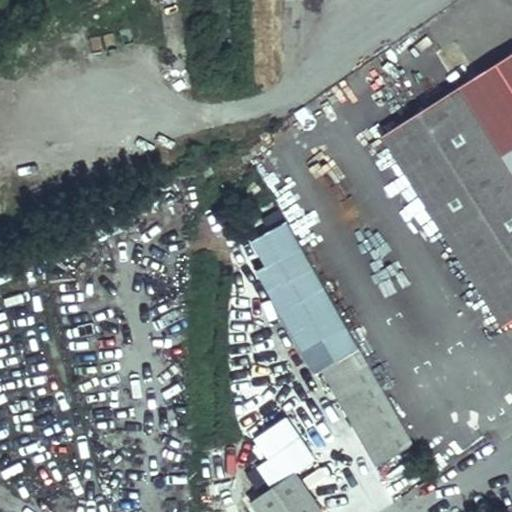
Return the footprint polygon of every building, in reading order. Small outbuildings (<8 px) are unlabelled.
[(511,53),(458,87),(511,173),(511,53)] [(511,173),(458,87),(381,135),(502,327),(511,320),(511,173)] [(339,401),(364,387),(355,372),(368,364),(358,346),(320,367),(339,401)] [(364,387),(339,401),(348,417),(373,403),(364,387)] [(400,451),(373,403),(348,417),(376,465),(400,451)] [(272,487),(252,501),(259,511),(321,511),(295,473),(315,459),(286,416),(255,438),(269,459),(258,467),(272,487)]
